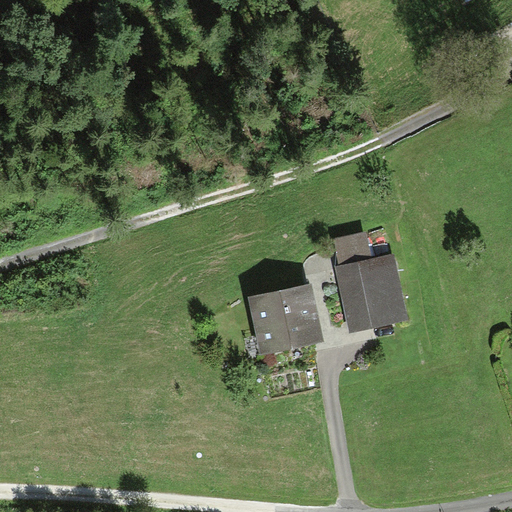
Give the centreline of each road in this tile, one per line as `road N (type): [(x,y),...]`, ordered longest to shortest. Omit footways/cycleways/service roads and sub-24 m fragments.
road 1 (track): [(511,75),(359,151),(160,209),(0,272)]
road 2 (track): [(274,511),(0,493)]
road 3 (unknown): [(328,336),(344,511)]
